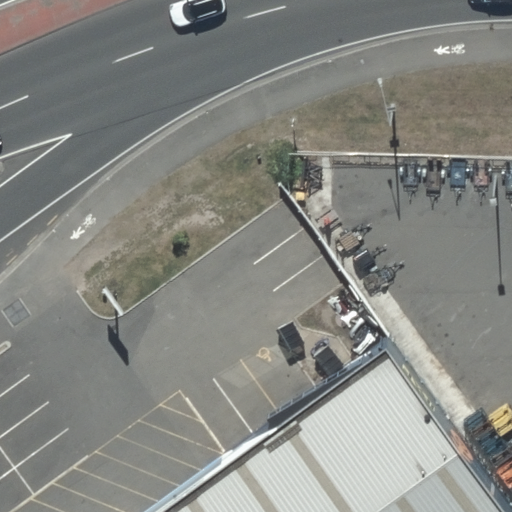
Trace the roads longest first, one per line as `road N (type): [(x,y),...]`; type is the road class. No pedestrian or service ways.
road 1 (secondary): [(249,15),(0,215)]
road 2 (primary): [(249,15),(0,111)]
